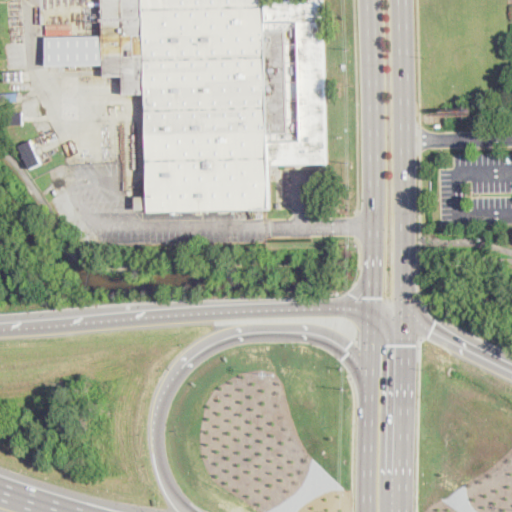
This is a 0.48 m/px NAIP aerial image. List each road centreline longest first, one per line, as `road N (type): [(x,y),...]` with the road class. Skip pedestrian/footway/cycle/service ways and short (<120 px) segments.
road 1 (motorway): [(197,511),(173,488),(159,428),(164,398),(196,353),(250,331),(310,332),(348,351),(371,388)]
road 2 (motorway): [(373,310),(110,316),(0,328)]
road 3 (primary): [(372,0),(373,310)]
road 4 (primary): [(405,309),(403,0)]
road 5 (primary): [(403,511),(405,309)]
road 6 (primary): [(371,388),(368,511)]
road 7 (motorway): [(511,365),(405,309)]
